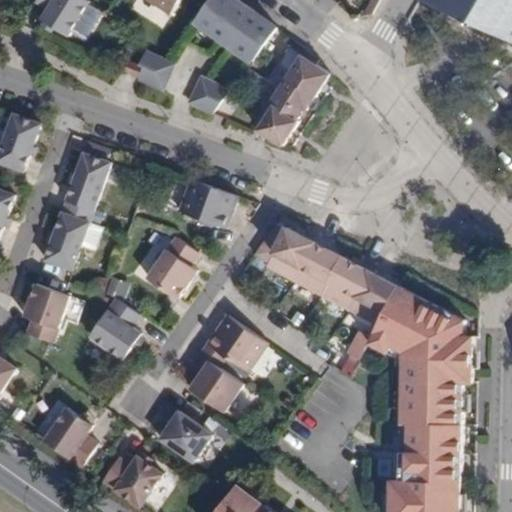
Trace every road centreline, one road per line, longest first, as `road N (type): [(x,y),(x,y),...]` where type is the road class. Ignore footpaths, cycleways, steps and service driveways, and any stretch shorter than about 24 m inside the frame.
road 1 (residential): [(313,494),(374,409),(209,294)]
road 2 (residential): [(283,186),(70,105)]
road 3 (residential): [(0,294),(70,105)]
road 4 (residential): [(435,154),(357,204),(283,186)]
road 5 (residential): [(133,404),(209,294)]
road 6 (residential): [(209,294),(283,186)]
road 7 (residential): [(505,511),(511,381)]
road 8 (residential): [(435,154),(356,59)]
